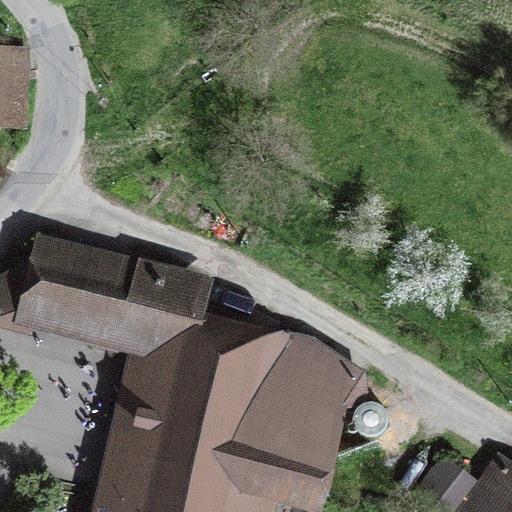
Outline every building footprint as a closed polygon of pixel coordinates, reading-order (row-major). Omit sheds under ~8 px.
[(17,52),(0,51),(0,124),(15,125),(17,52)] [(155,327),(166,284),(50,255),(47,265),(36,262),(4,282),(0,299),(0,320),(31,328),(35,313),(92,327),(89,342),(115,348),(118,334),(122,335),(126,320),(155,327)] [(163,327),(119,511),(247,511),(254,486),(314,500),(333,417),(272,403),(284,355),(163,327)] [(446,459),(415,495),(434,511),(439,511),(468,478),(446,459)] [(511,511),(511,471),(503,465),(469,511),(511,511)]
